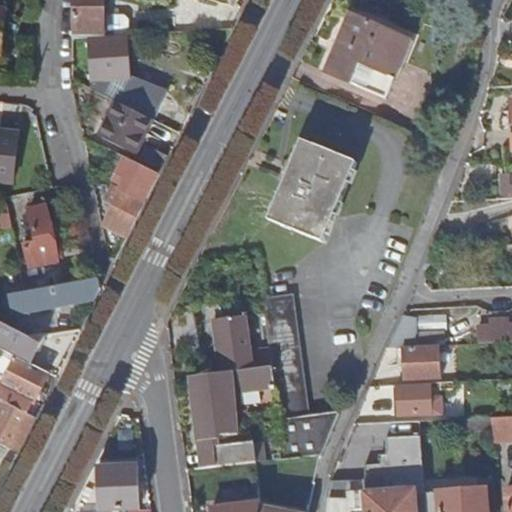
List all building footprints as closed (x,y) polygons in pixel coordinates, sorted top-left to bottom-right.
[(73,0),(74,39),(84,38),(127,36),(131,33),(131,21),(127,17),(105,17),(105,0),(73,0)] [(337,41),(339,42),(343,43),(354,14),(349,12),(337,41)] [(343,43),(339,42),(327,73),(389,97),(412,37),(354,14),(343,43)] [(84,50),(84,38),(74,39),(74,50),(84,50)] [(153,121),(155,122),(167,96),(132,79),(129,40),(89,42),(92,91),(117,104),(153,121)] [(511,101),(510,101),(511,116),(500,117),(500,131),(511,130),(511,101)] [(153,121),(117,104),(100,138),(135,156),(153,121)] [(19,133),(0,130),(0,179),(13,181),(19,133)] [(301,139),(270,220),(327,242),(336,218),(359,161),(301,139)] [(169,158),(146,146),(137,164),(159,175),(169,158)] [(122,248),(159,175),(137,164),(126,158),(105,203),(118,211),(109,228),(110,229),(107,239),(122,248)] [(511,173),(510,174),(511,183),(502,183),(503,199),(511,198),(511,173)] [(501,175),(502,183),(511,183),(510,174),(501,175)] [(30,210),(37,242),(25,244),(30,268),(42,266),(59,262),(47,207),(30,210)] [(12,210),(0,212),(0,227),(14,225),(12,210)] [(482,248),(478,273),(503,278),(508,252),(482,248)] [(10,296),(25,294),(21,275),(6,277),(10,296)] [(102,290),(100,280),(25,294),(10,296),(13,316),(96,302),(102,290)] [(265,297),(274,367),(277,387),(277,390),(280,411),(286,460),(301,458),(326,454),(330,446),(341,410),(310,414),(295,293),(265,297)] [(244,351),(253,350),(248,317),(239,318),(244,351)] [(255,369),(253,350),(244,351),(239,318),(216,321),(220,354),(221,364),(213,365),(214,375),(190,378),(198,444),(220,440),(219,437),(232,435),(229,422),(238,421),(237,417),(234,393),(277,387),(274,367),(255,369)] [(480,344),(511,342),(511,325),(507,326),(506,321),(494,321),(494,327),(492,327),(492,333),(480,334),(480,344)] [(3,324),(0,330),(0,337),(16,345),(22,334),(3,324)] [(446,330),(418,332),(419,346),(446,345),(446,330)] [(0,348),(19,358),(42,371),(53,350),(51,348),(49,337),(33,339),(22,334),(16,345),(0,337),(0,348)] [(440,346),(404,348),(404,361),(400,361),(401,365),(399,365),(399,369),(405,369),(405,381),(441,379),(440,346)] [(0,394),(0,400),(27,414),(33,403),(35,403),(50,375),(42,371),(19,358),(0,394)] [(470,383),(446,385),(446,393),(471,392),(470,383)] [(437,403),(432,403),(432,386),(397,387),(398,417),(433,415),(433,409),(437,408),(437,403)] [(0,441),(19,451),(36,419),(27,414),(0,400),(0,441)] [(511,440),(511,417),(494,418),(495,442),(511,440)] [(202,469),(207,468),(206,450),(255,445),(253,433),(239,434),(238,421),(229,422),(232,435),(219,437),(220,440),(198,444),(202,469)] [(427,511),(426,493),(423,436),(389,437),(390,453),(383,454),(384,464),(368,465),(370,482),(370,493),(351,495),(351,511),(427,511)] [(207,468),(257,463),(255,445),(206,450),(207,468)] [(257,463),(207,468),(211,511),(241,511),(249,511),(247,488),(304,483),(301,458),(286,460),(257,463)] [(123,510),(123,511),(140,511),(140,510),(139,468),(99,469),(100,511),(123,510)] [(370,482),(334,484),(325,511),(351,511),(351,495),(370,493),(370,482)] [(325,511),(334,484),(330,485),(321,511),(325,511)] [(426,493),(427,511),(487,511),(487,489),(426,493)]
